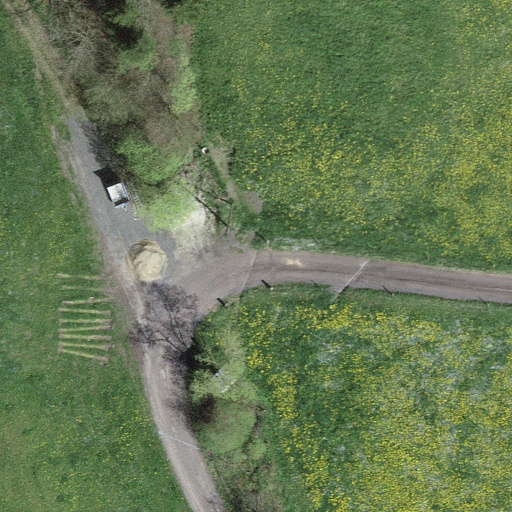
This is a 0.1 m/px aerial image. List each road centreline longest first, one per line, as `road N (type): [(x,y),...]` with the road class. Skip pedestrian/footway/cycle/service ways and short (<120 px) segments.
road 1 (residential): [(211,511),(175,430),(167,370),(174,318),(203,285),(229,271),(280,265),(511,287)]
road 2 (track): [(183,302),(30,0)]
